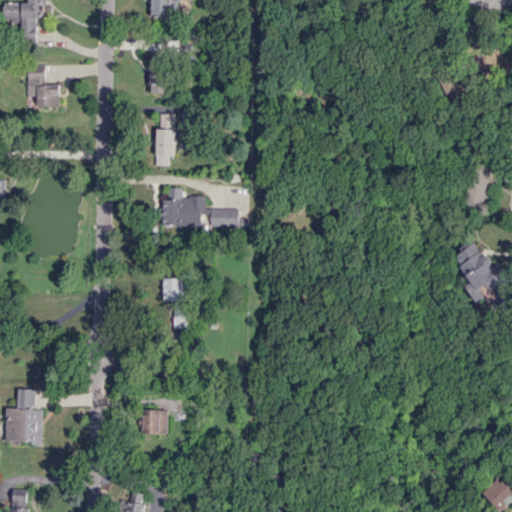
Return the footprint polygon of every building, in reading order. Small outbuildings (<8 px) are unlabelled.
[(3,2),(2,17),(21,18),(20,41),(35,41),(36,16),(44,17),(44,0),(26,0),(27,2),(3,2)] [(169,17),(169,0),(149,0),(150,16),(169,17)] [(149,93),(167,93),(167,55),(149,55),(149,93)] [(58,106),(58,83),(44,83),(44,72),(26,72),(27,96),(36,96),(36,106),(58,106)] [(167,165),(168,156),(173,156),(173,113),(156,113),(155,165),(167,165)] [(470,205),(489,205),(488,167),(469,168),(470,205)] [(203,196),(181,195),(182,187),(167,187),(166,198),(162,198),(161,225),(202,226),(203,196)] [(210,226),(246,227),(247,217),(229,217),(229,209),(210,208),(210,226)] [(162,300),(173,300),(173,330),(186,330),(186,278),(162,278),(162,300)] [(6,408),(5,441),(41,442),(42,409),(34,409),(35,389),(17,388),(17,408),(6,408)] [(166,434),(166,409),(141,409),(141,433),(166,434)] [(511,489),(511,479),(504,472),(483,495),(496,506),(511,489)] [(27,511),(29,489),(11,489),(10,511),(27,511)] [(140,511),(144,493),(132,491),(130,501),(123,500),(121,511),(140,511)]
